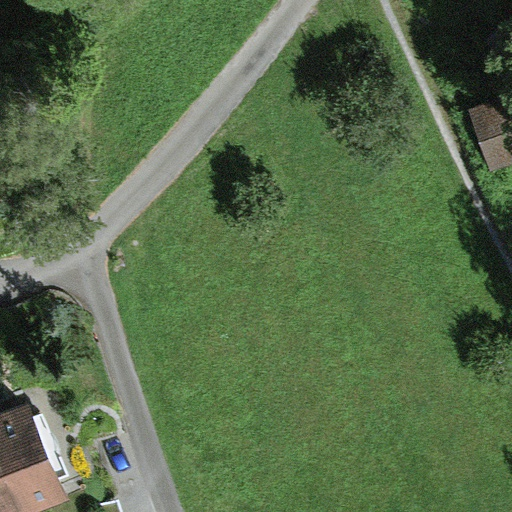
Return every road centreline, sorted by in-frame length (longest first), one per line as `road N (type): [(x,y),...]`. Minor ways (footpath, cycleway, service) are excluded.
road 1 (residential): [(70,251),(294,0)]
road 2 (track): [(379,0),(511,264)]
road 3 (residential): [(70,251),(171,511)]
